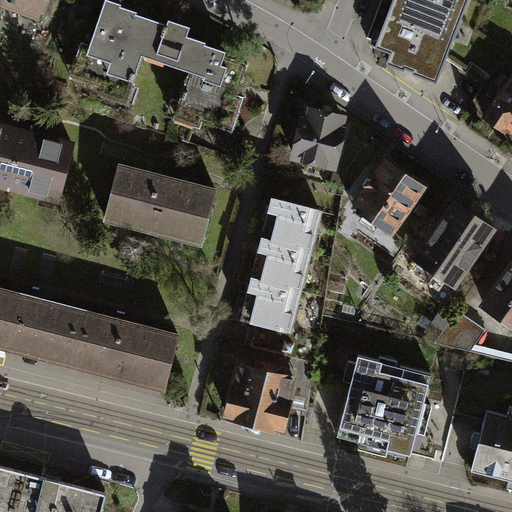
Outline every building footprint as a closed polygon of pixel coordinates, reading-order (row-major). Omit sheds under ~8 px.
[(1,0),(0,3),(0,4),(36,17),(38,10),(44,12),(48,0),(1,0)] [(80,43),(74,60),(80,62),(75,78),(126,95),(142,47),(191,63),(175,111),(226,128),(231,114),(236,116),(243,95),(236,93),(246,62),(224,55),(226,50),(184,36),(188,26),(167,19),(165,25),(134,14),(135,13),(119,7),(120,4),(108,0),(103,0),(88,46),(80,43)] [(463,10),(437,0),(393,0),(376,47),(390,52),(386,62),(437,81),(463,10)] [(437,0),(463,10),(466,0),(437,0)] [(511,75),(484,116),(504,130),(506,128),(511,132),(511,75)] [(302,117),(292,155),(332,165),(343,124),(339,123),(341,116),(309,108),(306,118),(302,117)] [(70,143),(0,124),(0,183),(56,197),(70,143)] [(385,158),(355,201),(365,208),(363,211),(391,231),(423,185),(385,158)] [(215,189),(118,163),(103,216),(201,242),(215,189)] [(271,198),(261,238),(308,249),(318,209),(279,199),(279,200),(271,198)] [(491,228),(453,202),(416,258),(453,283),(491,228)] [(299,288),(308,249),(261,238),(252,277),(299,288)] [(511,257),(481,303),(511,323),(511,257)] [(288,331),(299,288),(252,277),(241,319),(250,322),(288,331)] [(0,345),(7,347),(21,293),(0,287),(0,345)] [(7,347),(70,364),(84,310),(43,300),(21,293),(7,347)] [(126,322),(84,310),(70,364),(164,388),(178,336),(126,322)] [(457,310),(435,340),(468,349),(484,328),(457,310)] [(378,360),(357,354),(335,433),(360,440),(359,446),(371,450),(373,442),(409,452),(430,373),(395,363),(396,360),(379,356),(378,360)] [(239,364),(227,414),(279,427),(293,369),(255,360),(253,367),(239,364)] [(507,416),(485,411),(471,469),(511,479),(511,404),(510,404),(507,416)] [(0,511),(99,511),(105,492),(0,466),(0,511)]
